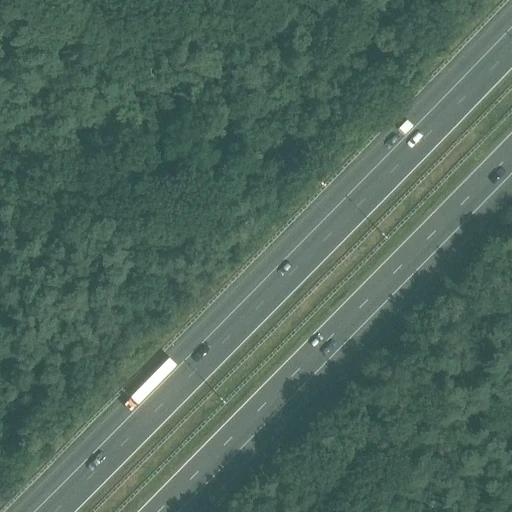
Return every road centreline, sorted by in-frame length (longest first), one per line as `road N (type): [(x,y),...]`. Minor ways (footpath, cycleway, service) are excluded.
road 1 (motorway): [(511,33),(41,511)]
road 2 (motorway): [(162,511),(511,161)]
road 3 (unclassified): [(0,156),(271,87),(394,0)]
